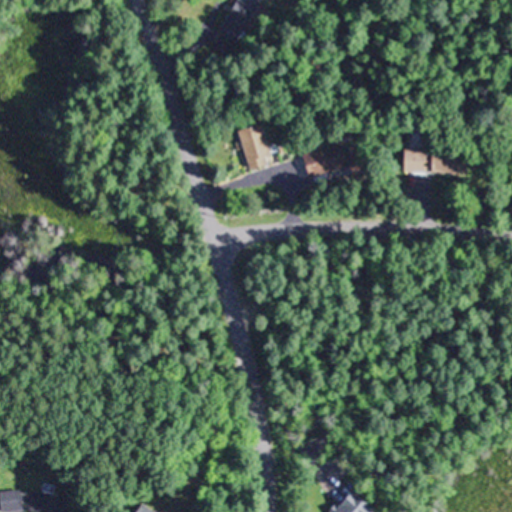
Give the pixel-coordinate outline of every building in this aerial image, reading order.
[(262,0),(235,0),(210,46),(230,57),(262,0)] [(274,163),(262,124),(239,131),(251,170),(274,163)] [(309,177),(348,167),(342,144),(303,154),(309,177)] [(403,150),(403,173),(428,173),(428,150),(403,150)] [(432,173),(466,173),(466,150),(432,150),(432,173)] [(374,511),(377,509),(354,489),(332,511),(374,511)] [(25,511),(26,511),(27,511),(67,511),(70,498),(32,491),(31,495),(0,490),(0,491),(0,511),(25,511)]
